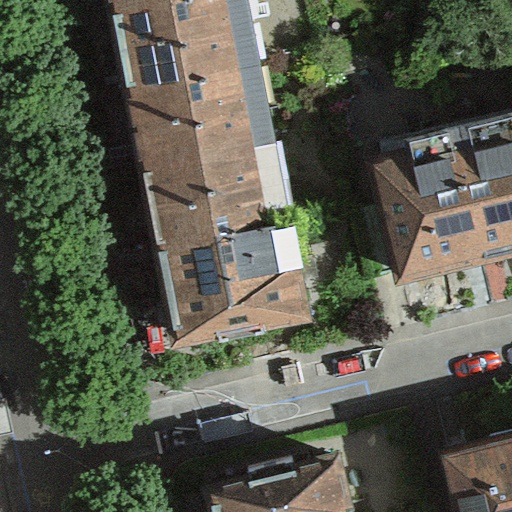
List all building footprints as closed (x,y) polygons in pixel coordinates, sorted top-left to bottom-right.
[(231,0),(127,0),(115,3),(118,21),(130,81),(243,59),(231,0)] [(133,99),(145,160),(258,138),(243,59),(130,81),(133,99)] [(511,123),(453,138),(480,250),(506,243),(511,241),(511,123)] [(258,138),(145,160),(148,177),(160,238),(273,217),(258,138)] [(424,264),(480,250),(453,138),(374,157),(385,202),(356,209),(372,273),(401,266),(401,269),(424,264)] [(273,217),(160,238),(166,270),(178,332),(219,324),(220,333),(264,324),(262,316),(303,308),(293,257),(281,259),(273,217)] [(445,447),(461,511),(511,511),(511,430),(471,441),(445,447)] [(346,503),(334,453),(293,463),(291,454),(249,464),(251,473),(210,483),(217,511),(336,511),(335,506),(346,503)]
